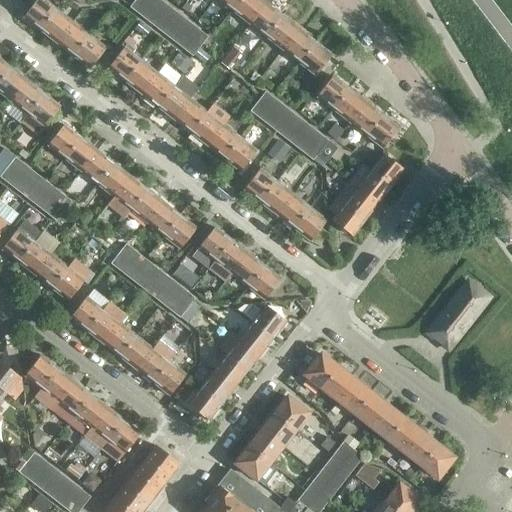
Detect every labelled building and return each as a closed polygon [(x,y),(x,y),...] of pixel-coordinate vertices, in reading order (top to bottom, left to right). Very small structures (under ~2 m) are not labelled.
[(40,31),(56,10),(42,0),(36,0),(23,17),(40,31)] [(137,13),(144,3),(140,0),(135,0),(130,7),(137,13)] [(156,13),(164,3),(159,0),(156,0),(150,8),(156,13)] [(218,0),(233,11),(241,0),(218,0)] [(249,24),(265,4),(260,0),(241,0),(233,11),(249,24)] [(143,17),(150,8),(144,3),(137,13),(143,17)] [(163,17),(170,8),(164,3),(156,13),(163,17)] [(266,37),(282,16),(265,4),(249,24),(266,37)] [(149,22),(156,13),(150,8),(143,17),(149,22)] [(169,22),(176,13),(170,8),(163,17),(169,22)] [(72,23),(56,10),(40,31),(56,44),(72,23)] [(155,27),(163,17),(156,13),(149,22),(155,27)] [(175,27),(182,18),(176,13),(169,22),(175,27)] [(282,50),(298,29),(282,16),(266,37),(282,50)] [(161,32),(169,22),(163,17),(155,27),(161,32)] [(181,32),(188,22),(182,18),(175,27),(181,32)] [(72,57),(88,36),(81,30),(85,26),(76,19),(72,23),(56,44),(72,57)] [(167,37),(175,27),(169,22),(161,32),(167,37)] [(187,37),(195,27),(188,22),(181,32),(187,37)] [(174,42),(181,32),(175,27),(167,37),(174,42)] [(193,42),(201,32),(195,27),(187,37),(193,42)] [(298,63),(314,42),(298,29),(282,50),(298,63)] [(180,46),(187,37),(181,32),(174,42),(180,46)] [(200,47),(207,37),(201,32),(193,42),(200,47)] [(89,70),(105,50),(88,36),(72,57),(89,70)] [(186,51),(193,42),(187,37),(180,46),(186,51)] [(192,56),(200,47),(193,42),(186,51),(192,56)] [(315,76),(331,55),(314,42),(298,63),(315,76)] [(124,81),(140,61),(131,54),(133,51),(126,45),(107,69),(124,81)] [(0,82),(10,70),(0,61),(0,82)] [(140,94),(156,74),(140,61),(124,81),(140,94)] [(0,94),(10,103),(27,82),(10,70),(0,82),(0,94)] [(157,107),(173,87),(156,74),(140,94),(157,107)] [(333,110),(349,89),(332,76),(317,97),(333,110)] [(27,115),(43,95),(27,82),(10,103),(27,115)] [(173,120),(189,99),(173,87),(157,107),(173,120)] [(349,123),(365,102),(349,89),(333,110),(349,123)] [(264,107),(272,97),(265,92),(258,102),(264,107)] [(44,128),(59,108),(43,95),(27,115),(44,128)] [(271,112),(278,102),(272,97),(264,107),(271,112)] [(190,133),(206,113),(189,99),(173,120),(190,133)] [(257,116),(264,107),(258,102),(250,111),(257,116)] [(277,116),(284,107),(278,102),(271,112),(277,116)] [(366,135),(382,115),(365,102),(349,123),(366,135)] [(263,121),(271,112),(264,107),(257,116),(263,121)] [(283,121),(290,112),(284,107),(277,116),(283,121)] [(269,126),(277,116),(271,112),(263,121),(269,126)] [(289,126),(297,117),(290,112),(283,121),(289,126)] [(207,146),(223,126),(206,113),(190,133),(207,146)] [(383,149),(399,128),(382,115),(366,135),(383,149)] [(275,131),(283,121),(277,116),(269,126),(275,131)] [(295,131),(303,121),(297,117),(289,126),(295,131)] [(282,136),(289,126),(283,121),(275,131),(282,136)] [(301,136),(309,126),(303,121),(295,131),(301,136)] [(64,159),(80,138),(63,125),(47,146),(64,159)] [(224,159),(240,139),(223,126),(207,146),(224,159)] [(288,140),(295,131),(289,126),(282,136),(288,140)] [(308,141),(315,131),(309,126),(301,136),(308,141)] [(294,145),(301,136),(295,131),(288,140),(294,145)] [(314,145),(321,136),(315,131),(308,141),(314,145)] [(300,150),(308,141),(301,136),(294,145),(300,150)] [(320,150),(328,141),(321,136),(314,145),(320,150)] [(81,172),(97,151),(80,138),(64,159),(81,172)] [(240,172),(256,151),(240,139),(224,159),(240,172)] [(306,155),(314,145),(308,141),(300,150),(306,155)] [(313,160),(320,150),(314,145),(306,155),(313,160)] [(97,184),(113,164),(97,151),(81,172),(97,184)] [(391,187),(404,170),(384,154),(370,171),(391,187)] [(14,173),(21,163),(15,158),(7,168),(14,173)] [(20,177),(27,168),(21,163),(14,173),(20,177)] [(114,197),(130,177),(113,164),(97,184),(114,197)] [(0,177),(6,182),(14,173),(7,168),(0,176),(0,177)] [(26,182),(34,173),(27,168),(20,177),(26,182)] [(261,203),(277,182),(260,169),(244,190),(261,203)] [(378,203),(391,187),(370,171),(358,187),(378,203)] [(12,187),(20,177),(14,173),(6,182),(12,187)] [(32,187),(40,178),(34,173),(26,182),(32,187)] [(19,192),(26,182),(20,177),(12,187),(19,192)] [(130,210),(146,190),(130,177),(114,197),(130,210)] [(39,192),(46,182),(40,178),(32,187),(39,192)] [(25,197),(32,187),(26,182),(19,192),(25,197)] [(45,197),(52,187),(46,182),(39,192),(45,197)] [(277,216),(293,195),(277,182),(261,203),(277,216)] [(31,201),(39,192),(32,187),(25,197),(31,201)] [(51,201),(58,192),(52,187),(45,197),(51,201)] [(365,220),(378,203),(358,187),(345,204),(365,220)] [(146,223),(162,203),(146,190),(130,210),(146,223)] [(37,206),(45,197),(39,192),(31,201),(37,206)] [(57,206),(65,197),(58,192),(51,201),(57,206)] [(293,228),(309,208),(293,195),(277,216),(293,228)] [(43,211),(51,201),(45,197),(37,206),(43,211)] [(64,211),(71,202),(65,197),(57,206),(64,211)] [(50,216),(57,206),(51,201),(43,211),(50,216)] [(163,236),(179,215),(162,203),(146,223),(163,236)] [(352,236),(365,220),(345,204),(332,220),(352,236)] [(56,221),(64,211),(57,206),(50,216),(56,221)] [(310,241),(325,222),(326,221),(309,208),(293,228),(310,241)] [(180,249),(196,229),(179,215),(163,236),(180,249)] [(215,261),(231,241),(214,228),(198,248),(215,261)] [(18,262),(34,242),(18,229),(2,249),(18,262)] [(231,274),(247,253),(231,241),(215,261),(231,274)] [(35,275),(51,255),(34,242),(18,262),(35,275)] [(125,259),(132,250),(126,245),(118,254),(125,259)] [(131,264),(138,255),(132,250),(125,259),(131,264)] [(248,287),(264,266),(247,253),(231,274),(248,287)] [(117,269),(125,259),(118,254),(111,264),(117,269)] [(51,288),(67,268),(51,255),(35,275),(51,288)] [(137,269),(145,260),(138,255),(131,264),(137,269)] [(124,274),(131,264),(125,259),(117,269),(124,274)] [(143,274),(151,264),(145,260),(137,269),(143,274)] [(130,279),(137,269),(131,264),(124,274),(130,279)] [(150,279),(157,269),(151,264),(143,274),(150,279)] [(264,300),(280,279),(264,266),(248,287),(264,300)] [(68,301),(84,281),(67,268),(51,288),(68,301)] [(136,283),(143,274),(137,269),(130,279),(136,283)] [(156,284),(163,274),(157,269),(150,279),(156,284)] [(142,288),(150,279),(143,274),(136,283),(142,288)] [(162,288),(170,279),(163,274),(156,284),(162,288)] [(148,293),(156,284),(150,279),(142,288),(148,293)] [(168,293),(176,284),(170,279),(162,288),(168,293)] [(467,325),(489,297),(484,294),(483,291),(477,286),(473,285),(468,281),(447,309),(443,310),(439,315),(439,318),(427,333),(434,339),(437,338),(441,341),(441,344),(448,349),(459,335),(463,333),(467,328),(467,325)] [(155,298),(162,288),(156,284),(148,293),(155,298)] [(174,298),(182,289),(176,284),(168,293),(174,298)] [(161,303),(168,293),(162,288),(155,298),(161,303)] [(181,303),(188,293),(182,289),(174,298),(181,303)] [(167,308),(174,298),(168,293),(161,303),(167,308)] [(187,308),(194,298),(188,293),(181,303),(187,308)] [(87,331),(103,311),(86,297),(70,318),(87,331)] [(173,312),(181,303),(174,298),(167,308),(173,312)] [(180,317),(187,308),(181,303),(173,312),(180,317)] [(272,338),(286,321),(265,305),(252,322),(272,338)] [(103,344),(119,323),(103,311),(87,331),(103,344)] [(260,355),(272,338),(252,322),(239,339),(260,355)] [(120,357),(136,336),(119,323),(103,344),(120,357)] [(136,370),(152,349),(136,336),(120,357),(136,370)] [(247,371),(260,355),(239,339),(226,355),(247,371)] [(152,382),(168,362),(175,354),(158,341),(152,349),(136,370),(152,382)] [(322,388),(338,368),(321,354),(305,375),(322,388)] [(234,388),(247,371),(226,355),(214,371),(234,388)] [(41,389),(57,369),(40,356),(25,376),(41,389)] [(0,389),(6,394),(19,377),(0,362),(0,389)] [(169,396),(185,375),(168,362),(152,382),(169,396)] [(338,401),(354,380),(338,368),(322,388),(338,401)] [(58,402),(74,382),(57,369),(41,389),(58,402)] [(221,404),(234,388),(214,371),(201,388),(221,404)] [(355,414),(371,393),(354,380),(338,401),(355,414)] [(74,415),(90,395),(74,382),(58,402),(74,415)] [(208,421),(221,404),(201,388),(187,405),(208,421)] [(371,427),(387,406),(371,393),(355,414),(371,427)] [(91,428),(107,407),(90,395),(74,415),(91,428)] [(295,430),(308,413),(287,397),(274,414),(295,430)] [(387,439),(404,419),(387,406),(371,427),(387,439)] [(107,441),(123,420),(107,407),(91,428),(107,441)] [(282,446),(295,430),(274,414),(261,430),(282,446)] [(404,452),(420,432),(404,419),(387,439),(404,452)] [(124,454),(140,433),(123,420),(107,441),(124,454)] [(269,463),(282,446),(261,430),(249,446),(269,463)] [(420,465),(436,445),(420,432),(404,452),(420,465)] [(353,450),(343,442),(338,449),(348,456),(353,450)] [(437,478),(452,460),(453,458),(436,445),(420,465),(437,478)] [(179,464),(155,446),(145,459),(168,478),(179,464)] [(256,479),(269,463),(249,446),(236,463),(256,479)] [(348,456),(338,449),(333,455),(343,462),(348,456)] [(362,457),(353,450),(348,456),(357,464),(362,457)] [(33,468),(40,458),(34,453),(26,463),(33,468)] [(343,462),(333,455),(328,461),(338,469),(343,462)] [(357,464),(348,456),(343,462),(352,470),(357,464)] [(39,473),(46,463),(40,458),(33,468),(39,473)] [(168,478),(145,459),(135,472),(158,491),(168,478)] [(338,469),(328,461),(324,467),(333,475),(338,469)] [(352,470),(343,462),(338,469),(348,476),(352,470)] [(25,477),(33,468),(26,463),(19,472),(25,477)] [(45,477),(53,468),(46,463),(39,473),(45,477)] [(333,475),(324,467),(319,474),(328,481),(333,475)] [(32,482),(39,473),(33,468),(25,477),(32,482)] [(51,482),(59,473),(53,468),(45,477),(51,482)] [(348,476),(338,469),(333,475),(343,482),(348,476)] [(235,511),(254,489),(230,470),(218,486),(217,485),(204,502),(204,503),(196,511),(235,511)] [(158,491),(135,472),(125,485),(148,504),(158,491)] [(38,487),(45,477),(39,473),(32,482),(38,487)] [(58,487),(65,478),(59,473),(51,482),(58,487)] [(328,481),(319,474),(314,480),(323,487),(328,481)] [(343,482),(333,475),(328,481),(338,488),(343,482)] [(44,492),(51,482),(45,477),(38,487),(44,492)] [(64,492),(71,482),(65,478),(58,487),(64,492)] [(323,487),(314,480),(309,486),(319,493),(323,487)] [(338,488),(328,481),(323,487),(333,495),(338,488)] [(50,497),(58,487),(51,482),(44,492),(50,497)] [(70,497),(77,487),(71,482),(64,492),(70,497)] [(141,511),(148,504),(125,485),(114,498),(131,511),(141,511)] [(399,511),(410,511),(420,501),(399,485),(386,501),(399,511)] [(319,493),(309,486),(304,492),(314,500),(319,493)] [(56,502),(64,492),(58,487),(50,497),(56,502)] [(76,502),(84,492),(77,487),(70,497),(76,502)] [(333,495),(323,487),(319,493),(328,501),(333,495)] [(269,511),(275,506),(254,489),(235,511),(269,511)] [(63,506),(70,497),(64,492),(56,502),(63,506)] [(83,507),(90,497),(84,492),(76,502),(83,507)] [(307,509),(314,500),(304,492),(297,501),(298,502),(307,509)] [(328,501),(319,493),(314,500),(323,507),(328,501)] [(69,511),(76,502),(70,497),(63,506),(69,511)] [(131,511),(114,498),(104,511),(103,511),(131,511)] [(305,511),(307,509),(298,502),(296,505),(287,498),(279,509),(275,506),(269,511),(305,511)] [(310,511),(319,511),(323,507),(314,500),(307,509),(310,511)] [(399,511),(386,501),(377,511),(399,511)] [(69,511),(78,511),(83,507),(76,502),(69,511)]
